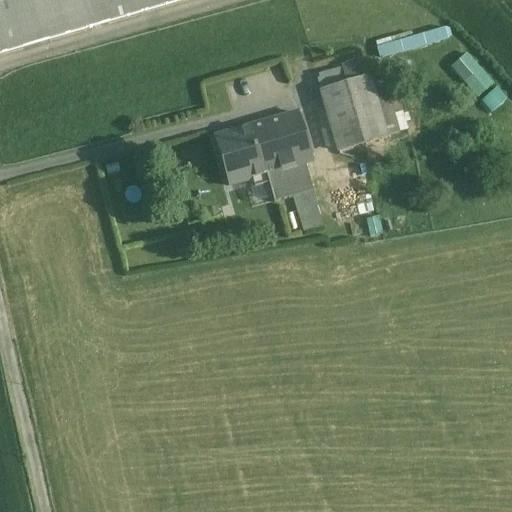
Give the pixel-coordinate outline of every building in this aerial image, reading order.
[(0,0),(0,54),(183,0),(0,0)] [(476,98),(493,83),(466,52),(449,66),(476,98)] [(362,61),(341,68),(342,74),(343,74),(346,85),(368,78),(362,61)] [(342,74),(318,81),(321,93),(346,85),(343,74),(342,74)] [(369,79),(321,93),(338,153),(386,138),(369,79)] [(490,111),(505,101),(495,85),(479,95),(490,111)] [(379,105),(387,135),(398,132),(390,102),(379,105)] [(299,115),(264,124),(278,173),(305,165),(313,163),(299,115)] [(264,124),(215,138),(229,187),(267,176),(278,173),(264,124)] [(278,173),(267,176),(275,202),(293,196),(312,190),(305,165),(278,173)] [(312,190),(293,196),(304,233),(323,227),(317,208),(312,190)]
